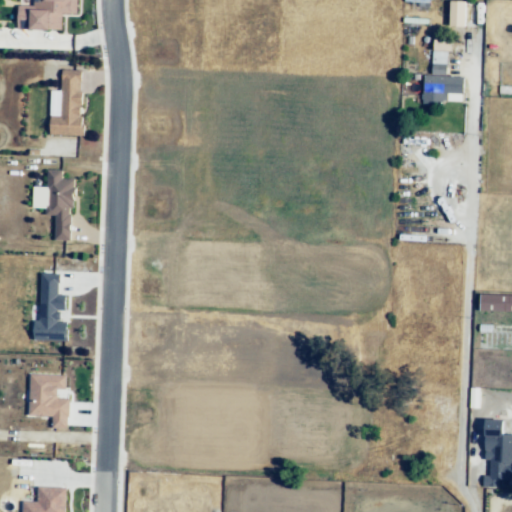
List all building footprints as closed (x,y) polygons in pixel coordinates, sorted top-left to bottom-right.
[(76,0),(33,0),(34,5),(18,5),(17,29),(61,29),(61,13),(76,14),(76,0)] [(464,26),(465,1),(450,1),(450,26),(464,26)] [(431,48),(448,48),(448,71),(430,71),(431,48)] [(80,135),(82,70),(61,69),(60,90),(50,90),(49,134),(80,135)] [(425,78),(464,79),(463,97),(424,96),(425,78)] [(71,240),(73,178),(62,178),(62,170),(47,169),(46,187),(32,186),(32,207),(45,208),(45,215),(54,215),(54,240),(71,240)] [(39,320),(34,320),(34,339),(66,340),(67,321),(59,321),(59,310),(65,310),(66,294),(58,294),(58,273),(40,273),(39,320)] [(511,311),(511,294),(480,294),(479,311),(511,311)] [(28,416),(51,416),(51,428),(68,428),(68,398),(57,398),(57,389),(65,390),(65,374),(29,374),(28,416)] [(178,402),(209,403),(208,453),(177,453),(178,402)] [(277,421),(308,421),(308,466),(276,465),(277,421)] [(381,425),(413,425),(413,461),(381,460),(381,425)] [(511,455),(491,455),(492,439),(511,439),(511,455)] [(511,467),(511,483),(492,483),(492,467),(511,467)] [(21,511),(64,511),(65,487),(37,486),(37,501),(22,501),(21,511)]
